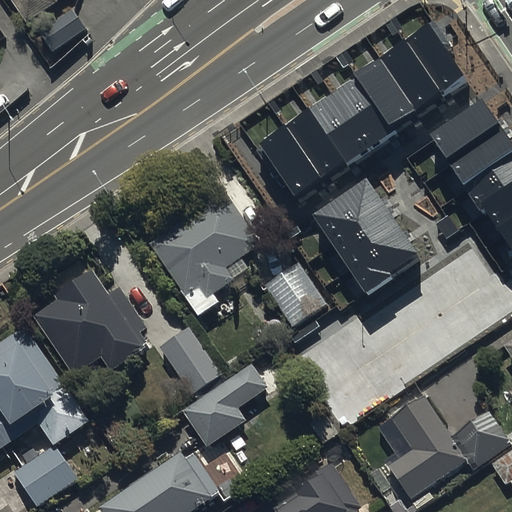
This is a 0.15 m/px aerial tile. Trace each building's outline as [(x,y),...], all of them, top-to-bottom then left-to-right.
[(8,0),(27,27),(60,5),(58,1),(60,0),(8,0)] [(429,26),(258,143),(300,203),(470,86),(429,26)] [(511,140),(482,97),(429,134),(511,253),(511,140)] [(365,178),(312,214),(365,293),(418,257),(365,178)] [(226,197),(151,250),(202,320),(220,306),(216,300),(237,285),(235,282),(249,272),(243,264),(263,249),(226,197)] [(329,306),(302,265),(266,288),(292,330),(329,306)] [(38,318),(40,320),(75,378),(103,360),(113,376),(147,355),(145,351),(149,348),(143,338),(150,333),(124,292),(110,300),(95,275),(56,300),(59,305),(38,318)] [(189,327),(160,347),(192,394),(221,374),(189,327)] [(1,342),(0,342),(0,408),(3,413),(0,414),(0,456),(27,438),(24,433),(38,423),(55,448),(17,475),(41,510),(81,482),(61,453),(64,451),(63,449),(94,427),(29,332),(5,348),(1,342)] [(270,391),(253,367),(185,416),(210,451),(249,423),(240,412),(270,391)] [(390,425),(412,453),(390,470),(415,502),(464,463),(474,475),(511,444),(511,443),(488,413),(454,440),(422,399),(390,425)] [(511,482),(511,453),(492,468),(505,487),(511,482)] [(199,481),(184,460),(159,478),(156,473),(130,491),(133,496),(109,511),(207,511),(215,507),(212,503),(227,492),(213,472),(199,481)] [(362,511),(363,511),(334,467),(298,490),(301,494),(273,511),(362,511)]
